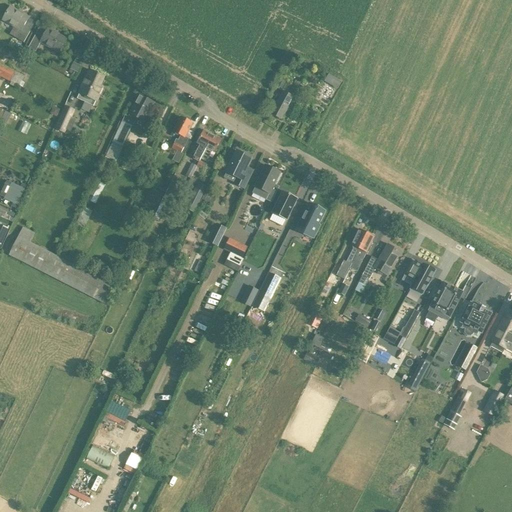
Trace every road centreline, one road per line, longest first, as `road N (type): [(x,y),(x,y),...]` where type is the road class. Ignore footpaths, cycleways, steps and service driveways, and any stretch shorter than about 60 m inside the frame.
road 1 (residential): [(511,280),(215,113),(206,100),(34,0)]
road 2 (unknown): [(77,511),(221,277)]
